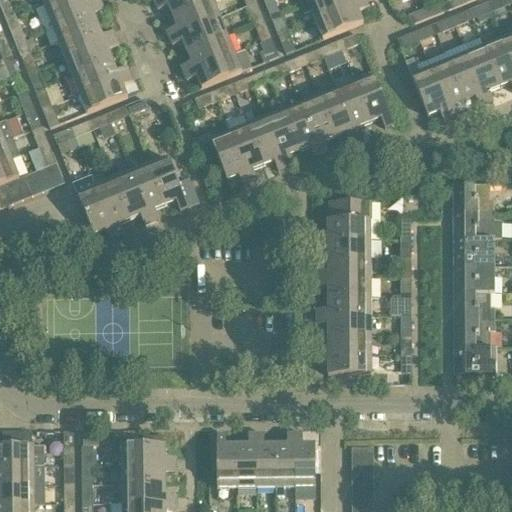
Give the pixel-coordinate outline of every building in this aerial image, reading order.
[(86,0),(61,0),(43,8),(50,26),(101,5),(98,0),(94,0),(88,2),(86,0)] [(211,0),(168,0),(155,5),(158,13),(168,9),(172,19),(213,3),(211,0)] [(254,0),(243,0),(247,9),(257,5),(254,0)] [(273,0),(269,0),(263,3),(269,16),(278,12),(273,0)] [(320,0),(308,5),(315,23),(366,2),(364,0),(320,0)] [(463,0),(451,0),(449,1),(453,11),(466,5),(463,0)] [(499,0),(498,0),(486,5),(490,15),(503,10),(499,0)] [(9,2),(0,5),(0,7),(4,18),(14,15),(9,2)] [(366,2),(315,23),(323,42),(363,25),(358,14),(369,10),(366,2)] [(177,30),(167,34),(169,41),(220,20),(213,3),(172,19),(177,30)] [(101,5),(50,26),(57,43),(98,27),(94,17),(104,13),(101,5)] [(257,5),(247,9),(253,22),(262,18),(257,5)] [(439,5),(426,10),(430,20),(443,15),(439,5)] [(486,5),(473,10),(477,20),(490,15),(486,5)] [(426,10),(413,16),(417,26),(430,20),(426,10)] [(464,14),(451,20),(455,29),(468,24),(464,14)] [(220,20),(169,41),(172,48),(183,44),(187,54),(227,38),(220,20)] [(451,20),(438,25),(442,35),(455,29),(451,20)] [(282,22),(273,26),(278,38),(288,34),(282,22)] [(18,25),(8,28),(14,41),(23,37),(18,25)] [(98,27),(57,43),(65,61),(115,41),(112,34),(102,38),(98,27)] [(266,28),(257,32),(262,45),(271,41),(266,28)] [(428,29),(415,34),(419,44),(432,39),(428,29)] [(288,34),(278,38),(283,51),(293,47),(288,34)] [(415,34),(402,40),(406,49),(419,44),(415,34)] [(356,36),(343,41),(347,51),(360,46),(356,36)] [(23,37),(14,41),(19,54),(29,50),(23,37)] [(511,37),(501,42),(511,70),(511,37)] [(191,66),(181,70),(184,76),(235,56),(227,38),(187,54),(191,66)] [(6,41),(0,43),(0,54),(1,57),(11,54),(6,41)] [(115,41),(65,61),(72,79),(112,63),(108,53),(118,49),(115,41)] [(271,41),(262,45),(267,58),(276,54),(271,41)] [(511,70),(501,42),(483,50),(499,90),(510,86),(511,91),(511,70)] [(333,46),(320,51),(324,61),(337,55),(333,46)] [(483,50),(465,57),(486,107),(493,104),(489,95),(499,90),(483,50)] [(320,51),(307,56),(311,66),(324,61),(320,51)] [(235,56),(184,76),(187,84),(197,80),(202,91),(242,75),(235,56)] [(465,57),(447,64),(464,105),(475,101),(478,110),(486,107),(465,57)] [(33,60),(23,64),(28,77),(38,73),(33,60)] [(298,60),(284,66),(288,75),(302,70),(298,60)] [(15,63),(5,67),(10,80),(20,76),(15,63)] [(112,63),(72,79),(79,97),(129,77),(127,70),(116,74),(112,63)] [(447,64),(429,72),(450,122),(457,119),(453,109),(464,105),(447,64)] [(284,66),(272,71),(275,81),(288,75),(284,66)] [(429,72),(411,79),(427,120),(439,115),(443,125),(450,122),(429,72)] [(38,73),(28,77),(33,90),(43,86),(38,73)] [(262,75),(249,80),(253,90),(266,84),(262,75)] [(20,76),(10,80),(15,93),(25,89),(20,76)] [(129,77),(79,97),(87,115),(127,99),(122,88),(132,84),(129,77)] [(373,77),(354,85),(370,125),(381,120),(385,131),(393,128),(373,77)] [(249,80),(236,85),(240,95),(253,90),(249,80)] [(354,85),(336,92),(356,142),(363,139),(359,129),(370,125),(354,85)] [(5,88),(0,89),(0,104),(2,110),(12,106),(5,88)] [(226,89),(213,95),(217,104),(230,99),(226,89)] [(336,92),(318,99),(334,139),(345,135),(349,145),(356,142),(336,92)] [(213,95),(200,100),(204,110),(217,104),(213,95)] [(47,96),(37,100),(42,112),(52,109),(47,96)] [(29,99),(19,103),(24,115),(34,111),(29,99)] [(318,99),(300,106),(321,157),(328,154),(324,144),(334,139),(318,99)] [(143,101),(130,107),(134,116),(147,111),(143,101)] [(300,106),(283,113),(299,154),(309,149),(314,160),(321,157),(300,106)] [(52,109),(42,112),(48,126),(58,122),(52,109)] [(34,111),(24,115),(30,128),(39,124),(34,111)] [(120,111),(107,116),(110,126),(124,121),(120,111)] [(283,113),(265,120),(285,171),(292,168),(288,158),(299,154),(283,113)] [(107,116),(94,121),(98,131),(110,126),(107,116)] [(265,120),(247,128),(263,168),(274,164),(278,174),(285,171),(265,120)] [(84,125),(71,130),(75,140),(88,135),(84,125)] [(247,128),(229,135),(250,185),(257,183),(253,172),(263,168),(247,128)] [(71,130),(59,135),(62,145),(75,140),(71,130)] [(43,134),(34,138),(39,150),(48,146),(43,134)] [(229,135),(210,142),(227,183),(238,178),(242,188),(250,185),(229,135)] [(0,166),(12,162),(5,145),(0,146),(0,166)] [(48,146),(39,150),(44,164),(54,160),(48,146)] [(167,160),(149,167),(165,208),(176,204),(180,213),(188,210),(167,160)] [(12,162),(0,166),(0,188),(4,187),(14,182),(25,178),(27,177),(23,169),(16,172),(12,162)] [(211,162),(201,166),(204,174),(214,170),(211,162)] [(56,165),(45,170),(53,190),(64,185),(56,165)] [(149,167),(131,174),(151,225),(158,222),(155,212),(165,208),(149,167)] [(45,170),(35,174),(43,194),(53,190),(45,170)] [(35,174),(27,177),(25,178),(33,198),(43,194),(35,174)] [(131,174),(112,182),(129,223),(140,218),(144,228),(151,225),(131,174)] [(25,178),(14,182),(23,202),(33,198),(25,178)] [(14,182),(4,187),(12,206),(23,202),(14,182)] [(112,182),(94,189),(115,240),(123,236),(119,227),(129,223),(112,182)] [(80,183),(72,187),(92,237),(105,232),(108,242),(115,240),(94,189),(84,193),(80,183)] [(4,187),(0,188),(0,207),(1,211),(12,206),(4,187)] [(494,187),(454,187),(454,215),(494,215),(494,203),(490,203),(490,188),(494,188),(494,187)] [(327,235),(316,235),(316,243),(370,243),(370,204),(330,205),(330,223),(327,223),(327,235)] [(494,215),(454,215),(454,242),(494,242),(494,241),(490,241),(490,227),(494,227),(494,215)] [(410,229),(400,229),(400,242),(410,242),(410,229)] [(410,242),(400,242),(400,257),(410,257),(410,242)] [(494,242),(454,242),(454,269),(494,269),(494,257),(490,257),(490,243),(494,243),(494,242)] [(370,243),(316,243),(316,250),(327,250),(327,262),(371,262),(370,243)] [(327,273),(316,274),(316,280),(371,281),(371,262),(327,262),(327,273)] [(411,267),(400,267),(400,281),(411,281),(411,267)] [(494,269),(454,269),(454,296),(495,296),(495,281),(494,269)] [(371,281),(316,280),(317,289),(328,289),(328,301),(371,300),(371,281)] [(411,281),(400,281),(401,295),(411,295),(411,281)] [(495,296),(454,296),(454,324),(495,323),(495,311),(490,311),(490,297),(495,297),(495,296)] [(328,312),(317,312),(317,319),(371,319),(371,300),(328,301),(328,312)] [(411,306),(401,306),(401,319),(411,319),(411,306)] [(371,319),(317,319),(317,327),(328,327),(328,339),(371,339),(371,319)] [(411,319),(401,319),(401,333),(411,333),(411,319)] [(495,323),(454,324),(454,350),(495,350),(490,350),(490,336),(495,336),(495,323)] [(328,350),(317,350),(318,358),(371,358),(371,339),(328,339),(328,350)] [(411,344),(401,344),(401,358),(411,358),(411,344)] [(495,350),(454,350),(455,378),(455,387),(478,387),(478,378),(495,378),(495,350)] [(371,358),(318,358),(318,366),(329,366),(329,378),(372,378),(371,358)] [(411,358),(401,358),(401,372),(412,372),(411,358)] [(0,468),(35,468),(35,457),(44,457),(43,448),(32,448),(32,434),(4,434),(4,448),(0,448),(0,468)] [(226,436),(217,436),(217,491),(237,491),(237,447),(226,447),(226,436)] [(249,447),(237,447),(237,491),(257,491),(257,436),(249,436),(249,447)] [(264,436),(257,436),(257,491),(276,491),(276,447),(264,447),(264,436)] [(287,447),(276,447),(276,491),(276,500),(283,500),(283,490),(295,490),(295,436),(287,436),(287,447)] [(303,436),(295,436),(295,490),(315,490),(315,446),(303,446),(303,436)] [(98,437),(82,437),(83,448),(98,448),(98,437)] [(165,447),(121,447),(122,468),(176,467),(176,459),(165,460),(165,447)] [(91,449),(81,450),(81,454),(81,468),(92,468),(97,468),(97,454),(91,454),(91,449)] [(352,450),(352,451),(352,463),(374,462),(374,450),(352,450)] [(74,455),(63,455),(63,468),(74,468),(74,455)] [(374,462),(352,463),(352,474),(374,474),(374,462)] [(176,467),(122,468),(122,487),(166,487),(166,475),(176,475),(176,467)] [(35,468),(0,468),(0,487),(35,487),(35,468)] [(74,468),(63,468),(64,482),(74,482),(74,468)] [(92,468),(81,468),(81,482),(92,482),(92,468)] [(352,474),(352,485),(374,485),(374,474),(352,474)] [(374,485),(352,485),(352,496),(374,496),(374,485)] [(0,507),(35,507),(35,487),(0,487),(0,507)] [(166,487),(122,487),(122,506),(177,505),(177,498),(166,498),(166,487)] [(74,493),(64,493),(64,507),(74,507),(74,493)] [(92,493),(82,493),(82,507),(92,506),(92,493)] [(374,496),(352,496),(352,507),(374,507),(374,496)]
